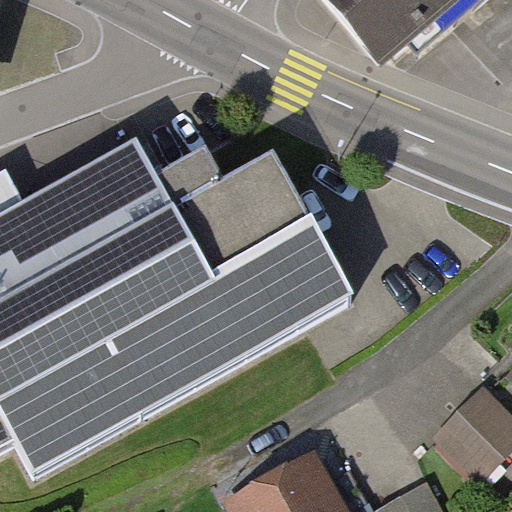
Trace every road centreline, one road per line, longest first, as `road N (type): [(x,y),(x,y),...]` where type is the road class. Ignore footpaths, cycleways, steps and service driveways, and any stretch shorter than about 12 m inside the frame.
road 1 (residential): [(511,263),(398,363),(218,469)]
road 2 (tertiary): [(200,32),(296,84),(511,174)]
road 3 (residential): [(200,32),(104,86),(0,122)]
